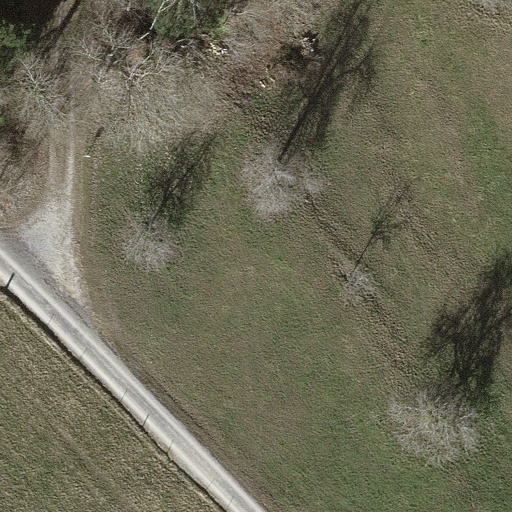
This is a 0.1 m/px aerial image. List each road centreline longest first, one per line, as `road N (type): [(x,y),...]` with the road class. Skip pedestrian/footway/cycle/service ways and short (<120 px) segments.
road 1 (track): [(69,0),(55,310)]
road 2 (track): [(253,511),(55,310)]
